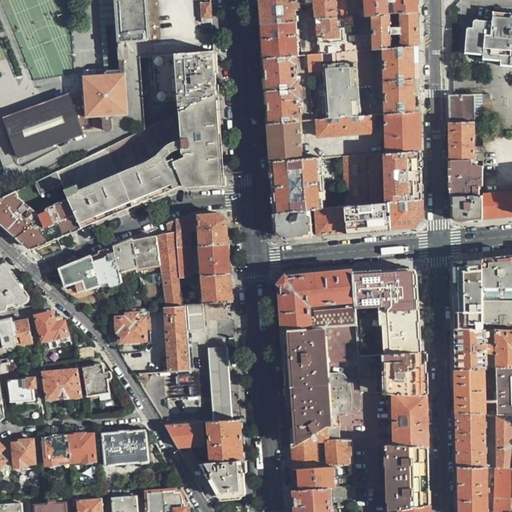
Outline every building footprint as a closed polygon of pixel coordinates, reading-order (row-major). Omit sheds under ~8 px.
[(112,0),(115,29),(119,67),(110,68),(80,70),(81,91),(83,113),(92,112),(100,111),(111,110),(124,109),(122,73),(124,72),(123,59),(126,58),(124,40),(146,39),(142,0),(112,0)] [(259,0),(262,31),(264,59),(294,56),(298,56),(295,10),(298,10),(298,3),(314,1),(317,54),(346,52),(343,18),(336,18),(335,0),(259,0)] [(417,0),(344,0),(346,18),(354,17),(417,12),(417,0)] [(203,23),(212,22),(211,3),(195,4),(196,19),(203,19),(203,23)] [(418,28),(417,12),(354,17),(356,51),(385,48),(418,45),(418,28)] [(511,16),(503,16),(503,13),(491,12),(491,21),(471,20),(470,26),(465,26),(464,52),(482,53),(481,59),(499,61),(498,65),(511,66),(511,16)] [(119,67),(115,29),(107,29),(110,68),(119,67)] [(385,48),(387,113),(419,111),(419,99),(418,57),(418,45),(385,48)] [(180,113),(217,96),(216,75),(214,51),(151,56),(155,103),(179,101),(180,113)] [(356,51),(346,52),(317,54),(304,55),(305,66),(307,65),(308,72),(323,72),(326,118),(361,115),(356,51)] [(294,56),(264,59),(265,71),(267,109),(268,123),(299,121),(294,56)] [(83,113),(81,91),(80,91),(78,91),(77,91),(76,91),(74,92),(73,92),(72,92),(70,92),(69,93),(68,94),(67,94),(65,95),(77,124),(93,123),(92,112),(83,113)] [(77,124),(65,95),(64,92),(0,117),(0,121),(13,153),(79,128),(77,124)] [(474,95),(474,93),(453,93),(449,93),(449,108),(450,122),(473,121),(482,120),(481,95),(474,95)] [(220,134),(217,96),(180,113),(183,142),(181,142),(180,143),(179,143),(177,144),(175,144),(173,145),(170,146),(167,148),(165,149),(163,151),(160,153),(158,155),(154,159),(152,161),(148,163),(80,191),(77,184),(65,190),(69,199),(82,229),(184,186),(185,187),(186,188),(189,188),(224,184),(220,134)] [(111,112),(111,110),(100,111),(100,113),(101,117),(102,125),(105,128),(108,128),(111,125),(110,116),(111,112)] [(387,113),(387,152),(420,150),(420,129),(419,111),(387,113)] [(183,142),(180,113),(143,130),(56,171),(62,184),(65,190),(77,184),(80,191),(148,163),(152,161),(154,159),(158,155),(160,153),(163,151),(165,149),(167,148),(170,146),(173,145),(175,144),(177,144),(179,143),(180,143),(181,142),(183,142)] [(374,131),(373,114),(361,115),(326,118),(316,119),(317,135),(374,131)] [(299,121),(268,123),(269,142),(271,161),(302,159),(299,121)] [(473,121),(450,122),(450,145),(450,160),(482,159),(482,145),(474,146),(473,121)] [(343,155),(345,207),(390,203),(423,201),(421,173),(420,150),(387,152),(343,155)] [(302,159),(271,161),(272,185),(274,210),(274,212),(309,209),(314,209),(322,209),(319,158),(302,159)] [(478,184),(482,183),(482,159),(450,160),(451,188),(451,195),(478,194),(478,184)] [(62,184),(56,171),(34,181),(40,194),(62,184)] [(511,190),(482,192),(482,194),(483,217),(511,214),(511,190)] [(32,249),(82,229),(69,199),(46,208),(47,211),(41,213),(42,217),(39,218),(35,214),(36,213),(14,191),(0,198),(0,221),(2,224),(11,232),(32,249)] [(483,217),(482,194),(478,194),(451,195),(451,211),(461,219),(471,218),(483,217)] [(390,203),(391,228),(404,227),(415,225),(423,217),(423,201),(390,203)] [(369,230),(391,228),(390,203),(345,207),(346,232),(369,230)] [(332,234),(346,232),(345,207),(322,209),(314,209),(317,235),(332,234)] [(309,209),(274,212),(275,229),(280,234),(285,238),(299,237),(310,236),(309,209)] [(182,219),(175,221),(178,248),(191,247),(190,228),(198,227),(200,246),(228,244),(228,232),(226,219),(220,214),(199,216),(182,219)] [(174,221),(167,224),(168,234),(155,237),(159,265),(164,307),(182,306),(180,278),(178,248),(175,221),(174,221)] [(159,265),(155,237),(133,242),(138,268),(138,269),(159,265)] [(132,239),(114,247),(120,274),(138,268),(133,242),(132,239)] [(191,247),(178,248),(180,278),(202,276),(230,274),(229,259),(228,244),(200,246),(191,247)] [(114,247),(92,256),(101,286),(115,283),(115,286),(122,285),(120,274),(114,247)] [(511,255),(501,256),(482,258),(483,323),(490,323),(491,321),(499,321),(499,323),(506,323),(506,320),(511,320),(511,255)] [(75,263),(60,270),(65,286),(75,283),(78,292),(85,289),(86,291),(101,287),(101,286),(92,256),(75,263)] [(453,286),(454,328),(483,329),(483,323),(482,258),(470,259),(461,260),(452,271),(453,286)] [(0,311),(7,310),(7,304),(11,302),(16,307),(28,300),(28,296),(25,291),(22,290),(15,281),(9,273),(9,270),(3,265),(0,266),(0,311)] [(417,273),(410,268),(382,270),(353,272),(355,312),(375,311),(375,327),(378,327),(379,353),(422,351),(419,297),(417,273)] [(355,312),(353,272),(289,277),(285,281),(280,287),(283,323),(283,330),(355,324),(355,312)] [(231,288),(230,274),(202,276),(204,304),(232,302),(231,288)] [(168,358),(169,371),(186,370),(182,306),(164,307),(165,322),(166,341),(168,358)] [(204,329),(202,306),(187,307),(188,329),(204,329)] [(68,334),(65,321),(62,321),(61,318),(59,317),(56,318),(54,318),(53,314),(51,314),(51,312),(37,316),(39,329),(41,329),(43,340),(54,337),(55,338),(66,335),(66,334),(68,334)] [(143,340),(141,313),(119,315),(119,318),(117,318),(118,330),(120,330),(121,341),(123,341),(124,345),(141,344),(141,340),(143,340)] [(11,319),(1,322),(0,322),(0,328),(4,347),(6,347),(6,349),(7,350),(8,350),(13,349),(14,348),(14,346),(33,342),(28,320),(12,324),(11,319)] [(355,324),(283,330),(285,347),(291,435),(292,448),(329,424),(328,439),(340,439),(341,425),(335,424),(336,422),(333,422),(332,410),(351,408),(352,393),(352,392),(352,391),(352,390),(352,389),(352,388),(352,387),(352,386),(352,385),(352,384),(351,383),(349,369),(329,371),(328,359),(345,358),(344,340),(356,339),(355,324)] [(455,349),(455,369),(482,368),(487,368),(487,329),(483,329),(454,328),(455,349)] [(511,366),(511,330),(495,330),(496,367),(511,366)] [(94,355),(92,346),(78,348),(80,358),(94,355)] [(226,347),(208,348),(214,420),(232,419),(226,347)] [(394,393),(425,395),(425,374),(425,351),(422,351),(379,353),(357,354),(359,390),(394,393)] [(6,359),(0,359),(0,373),(9,372),(6,359)] [(111,378),(112,377),(112,376),(112,374),(112,373),(111,372),(109,372),(108,371),(106,371),(105,372),(103,363),(94,365),(95,366),(84,369),(88,395),(109,392),(108,386),(107,379),(110,378),(111,378)] [(511,366),(496,367),(495,367),(495,412),(511,413),(511,403),(511,404),(511,377),(511,376),(511,366)] [(455,391),(456,413),(483,413),(482,368),(455,369),(455,391)] [(196,369),(186,370),(169,371),(164,371),(167,402),(199,399),(196,369)] [(81,396),(76,370),(44,373),(47,399),(81,396)] [(9,372),(0,373),(0,376),(1,382),(8,381),(11,402),(35,399),(33,388),(37,387),(36,377),(15,380),(14,371),(9,372)] [(394,443),(426,446),(426,419),(425,395),(394,393),(394,443)] [(511,413),(495,412),(496,467),(510,467),(511,446),(511,444),(509,444),(509,423),(511,423),(511,413)] [(457,439),(457,466),(484,466),(483,413),(456,413),(457,439)] [(232,419),(225,419),(214,420),(210,421),(217,470),(244,459),(242,441),(240,418),(232,419)] [(203,421),(163,425),(177,448),(205,445),(203,421)] [(293,458),(293,470),(316,468),(314,441),(324,440),(326,467),(352,465),(352,440),(340,439),(328,439),(329,424),(292,448),(293,458)] [(149,445),(148,433),(145,429),(103,433),(106,464),(150,460),(149,445)] [(69,437),(71,461),(83,460),(83,461),(96,460),(93,434),(85,435),(85,433),(76,434),(77,436),(69,437)] [(60,462),(71,461),(69,437),(62,437),(61,436),(53,436),(53,437),(45,438),(47,464),(60,463),(60,462)] [(36,463),(34,440),(20,441),(20,443),(14,444),(16,467),(26,466),(26,464),(36,463)] [(399,508),(428,503),(427,475),(426,446),(394,443),(384,443),(385,510),(399,508)] [(197,480),(204,475),(189,450),(181,454),(197,480)] [(246,485),(244,459),(217,470),(208,474),(220,497),(246,494),(246,485)] [(294,480),(295,490),(329,488),(340,488),(353,487),(352,465),(326,467),(316,468),(293,470),(294,480)] [(458,492),(458,511),(486,511),(484,466),(457,466),(458,492)] [(510,511),(511,502),(511,467),(510,467),(496,467),(494,467),(492,510),(488,511),(510,511)] [(341,498),(354,497),(353,487),(340,488),(341,498)] [(296,511),(333,511),(333,507),(331,507),(329,488),(295,490),(296,511)] [(175,490),(148,493),(149,509),(151,509),(151,511),(187,511),(187,509),(185,507),(185,502),(183,502),(183,495),(181,493),(180,491),(175,492),(175,490)] [(29,497),(29,511),(67,511),(67,502),(57,503),(53,501),(50,501),(48,503),(47,495),(44,495),(29,497)] [(136,511),(138,511),(136,496),(114,498),(113,511),(136,511)] [(103,511),(102,499),(78,501),(78,511),(103,511)] [(25,511),(25,503),(0,505),(0,511),(25,511)] [(427,511),(428,503),(399,508),(399,511),(427,511)]
